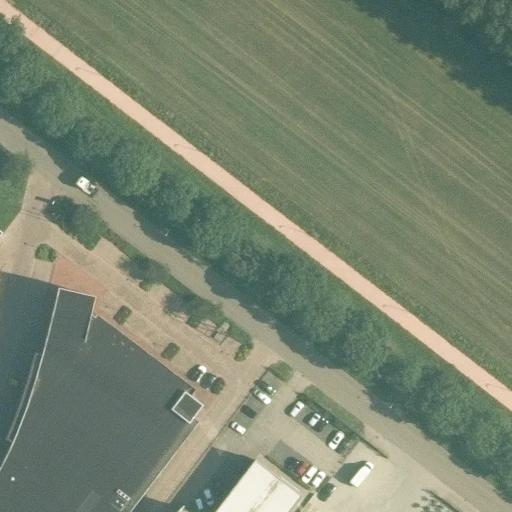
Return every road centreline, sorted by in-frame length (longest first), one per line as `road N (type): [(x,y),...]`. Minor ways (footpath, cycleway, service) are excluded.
road 1 (tertiary): [(0,128),(496,511)]
road 2 (unknown): [(245,381),(37,224)]
road 3 (unknown): [(245,381),(145,511)]
